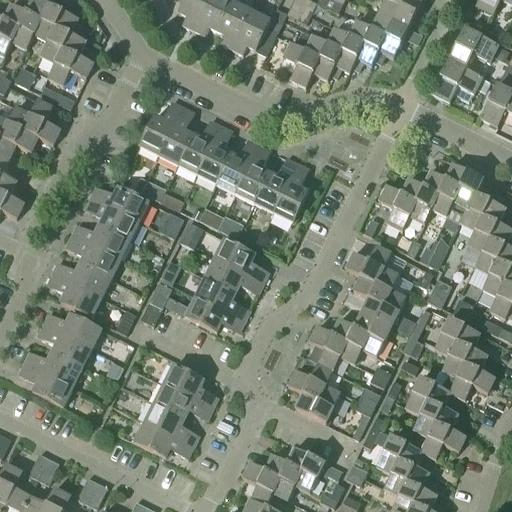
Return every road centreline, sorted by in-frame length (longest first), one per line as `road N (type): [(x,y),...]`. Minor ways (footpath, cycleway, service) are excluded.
road 1 (residential): [(203,511),(253,409),(244,385),(272,324),(304,304),(400,110)]
road 2 (residential): [(0,344),(39,263),(19,254),(74,163),(98,140),(139,57)]
road 3 (residential): [(400,110),(355,102),(281,124),(139,57)]
road 4 (residential): [(187,511),(0,423)]
road 5 (residential): [(511,166),(400,110)]
